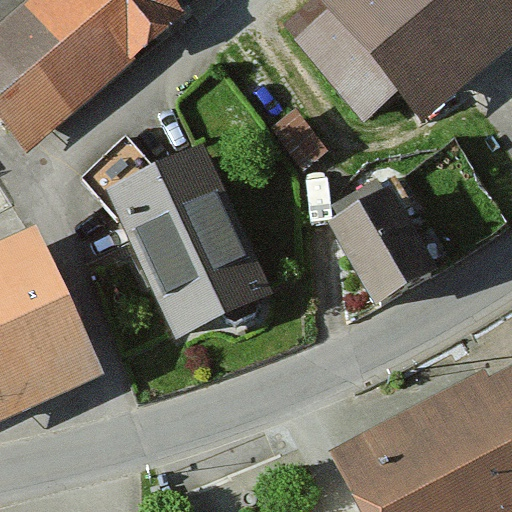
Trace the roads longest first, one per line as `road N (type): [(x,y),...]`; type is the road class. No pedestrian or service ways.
road 1 (tertiary): [(126,445),(368,350),(511,271)]
road 2 (residential): [(243,0),(41,188)]
road 3 (residential): [(126,445),(83,295),(41,188)]
road 4 (tertiary): [(0,472),(126,445)]
